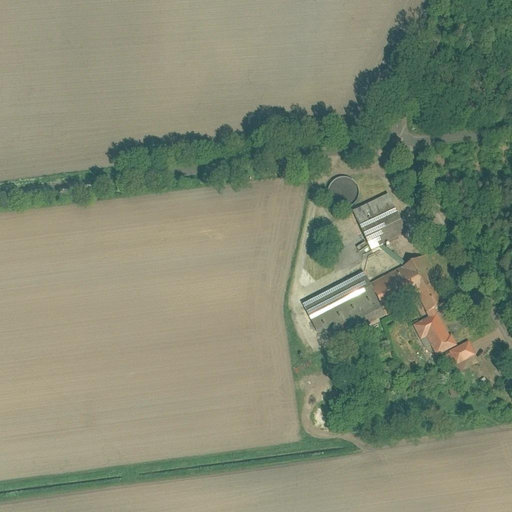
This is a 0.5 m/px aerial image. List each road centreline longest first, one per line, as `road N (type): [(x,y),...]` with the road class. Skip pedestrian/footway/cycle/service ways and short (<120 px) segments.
road 1 (unclassified): [(0,198),(400,147)]
road 2 (unclassified): [(511,335),(400,147)]
road 3 (unclassified): [(458,0),(396,118),(400,147)]
